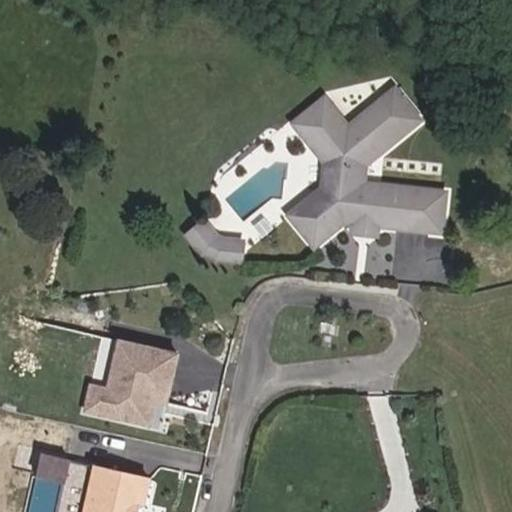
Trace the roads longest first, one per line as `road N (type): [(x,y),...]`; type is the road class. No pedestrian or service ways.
road 1 (residential): [(247,393),(293,372),(378,372),(413,335),(390,296),(282,287),(264,302)]
road 2 (residential): [(223,511),(247,393)]
